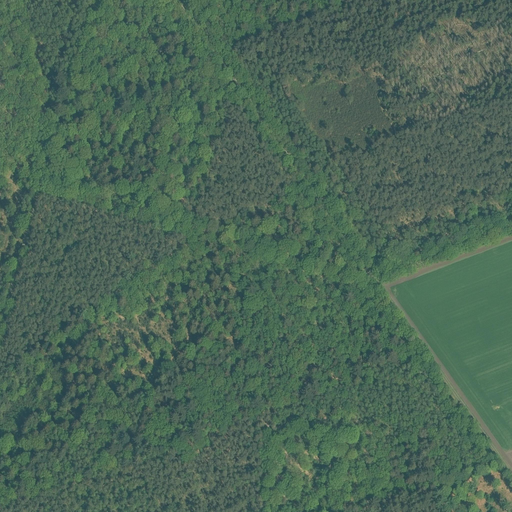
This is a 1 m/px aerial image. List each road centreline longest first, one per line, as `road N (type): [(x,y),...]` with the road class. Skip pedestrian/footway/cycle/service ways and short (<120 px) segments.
road 1 (track): [(93,0),(0,327)]
road 2 (track): [(0,372),(207,234)]
road 3 (track): [(174,224),(236,82)]
